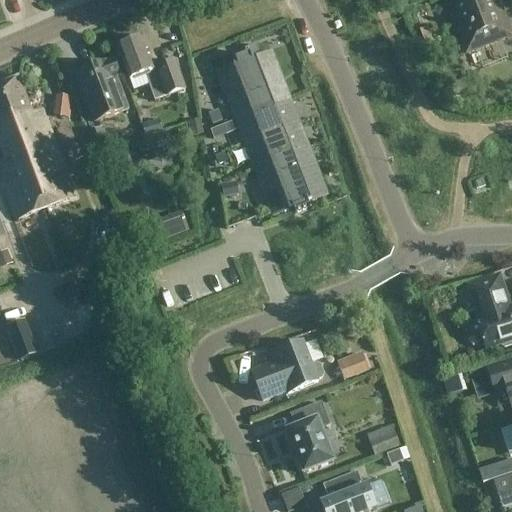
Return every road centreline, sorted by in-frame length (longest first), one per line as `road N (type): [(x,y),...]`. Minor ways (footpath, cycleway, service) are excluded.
road 1 (residential): [(260,511),(199,359),(222,339),(414,255)]
road 2 (residential): [(304,0),(414,255)]
road 3 (tertiary): [(0,51),(122,0)]
road 4 (residential): [(0,491),(122,447)]
